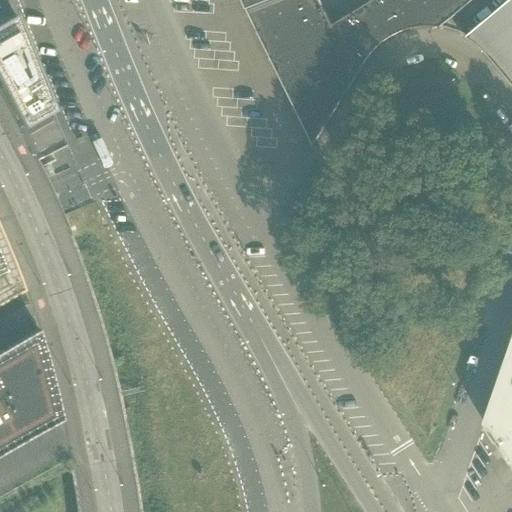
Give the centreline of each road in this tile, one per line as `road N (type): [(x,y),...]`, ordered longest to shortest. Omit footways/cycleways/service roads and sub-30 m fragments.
road 1 (unclassified): [(438,511),(236,181),(155,0)]
road 2 (unclassified): [(279,511),(253,424),(136,209),(46,0)]
road 3 (secondary): [(240,310),(140,114),(94,0)]
road 4 (secondary): [(372,511),(240,310)]
road 5 (secondary): [(312,511),(288,414),(240,310)]
